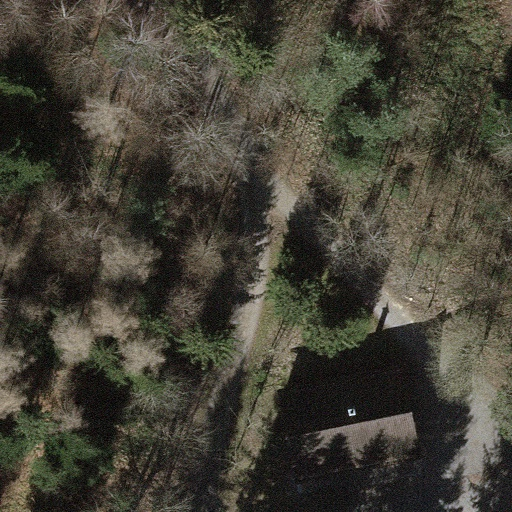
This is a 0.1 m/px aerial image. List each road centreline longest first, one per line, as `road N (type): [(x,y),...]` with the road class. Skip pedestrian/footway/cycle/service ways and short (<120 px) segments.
road 1 (track): [(132,0),(511,466)]
road 2 (track): [(199,511),(247,340),(259,162)]
